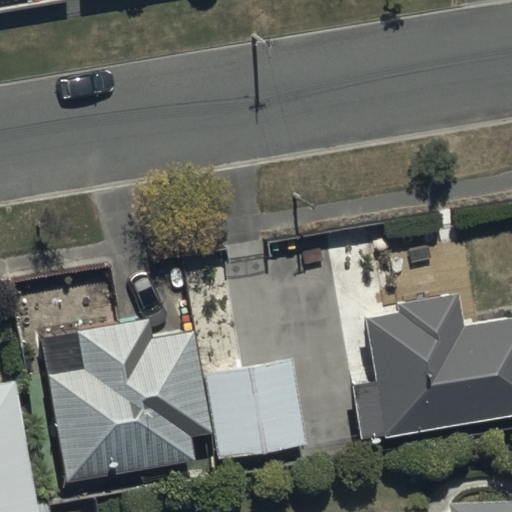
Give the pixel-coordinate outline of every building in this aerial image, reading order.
[(353,416),(511,392),(511,295),(462,303),(457,272),(389,282),(390,289),(358,294),(367,360),(345,364),(353,416)] [(73,349),(42,353),(56,460),(188,443),(185,417),(201,415),(188,313),(145,319),(143,303),(68,312),(73,349)] [(299,431),(286,340),(200,353),(213,443),(299,431)] [(9,360),(0,361),(0,511),(46,511),(43,486),(28,488),(9,360)] [(511,511),(511,479),(438,483),(439,497),(327,502),(327,511),(511,511)]
